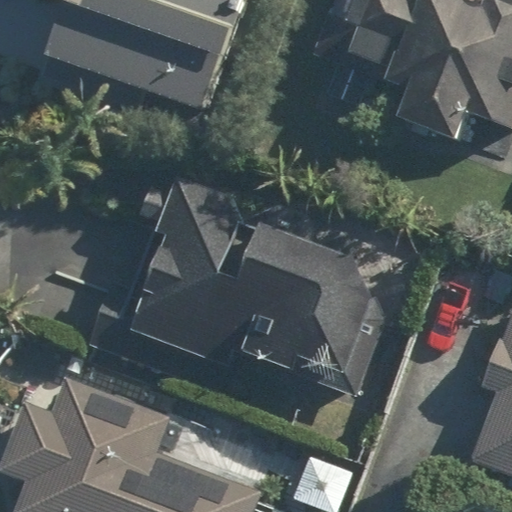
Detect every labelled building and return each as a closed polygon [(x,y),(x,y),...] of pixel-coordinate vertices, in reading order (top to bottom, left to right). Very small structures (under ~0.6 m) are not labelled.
[(49,26),(34,76),(198,127),(236,0),(36,0),(30,20),(49,26)] [(511,17),(488,8),(483,19),(434,0),(327,0),(304,60),(399,98),(386,130),(454,157),(467,125),(511,142),(511,17)] [(106,295),(86,357),(219,400),(227,375),(332,409),(380,259),(170,191),(133,304),(106,295)] [(511,356),(469,467),(511,483),(511,356)] [(46,428),(18,418),(0,470),(0,490),(22,498),(16,511),(241,511),(246,499),(150,465),(160,436),(56,400),(46,428)]
